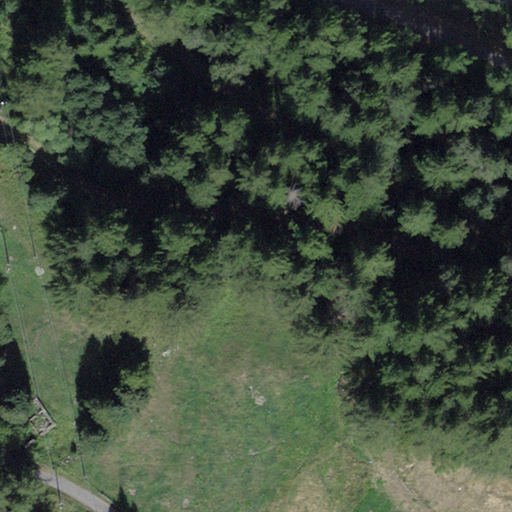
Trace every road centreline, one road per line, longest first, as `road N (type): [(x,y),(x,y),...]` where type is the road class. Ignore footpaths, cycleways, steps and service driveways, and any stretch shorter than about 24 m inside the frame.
road 1 (track): [(0,128),(119,197),(356,246),(511,263)]
road 2 (track): [(511,226),(449,209),(175,57),(109,0)]
road 3 (track): [(511,46),(368,0)]
